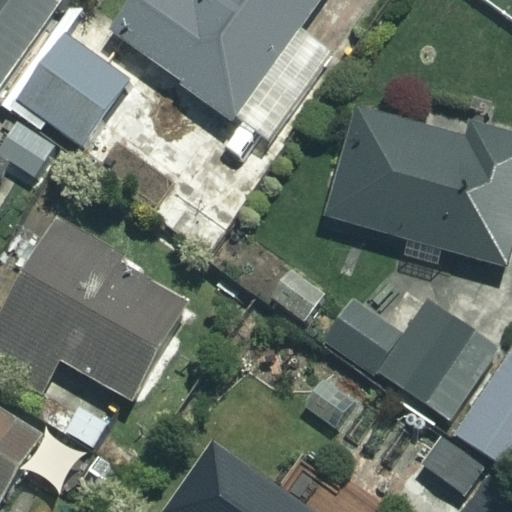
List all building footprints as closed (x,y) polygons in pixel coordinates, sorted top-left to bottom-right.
[(0,0),(0,105),(74,0),(0,0)] [(338,0),(154,0),(125,40),(247,128),(338,0)] [(154,93),(83,43),(30,118),(101,168),(154,93)] [(471,144),(368,116),(337,226),(511,275),(511,131),(478,122),(471,144)] [(0,214),(25,172),(0,157),(0,214)] [(207,322),(69,240),(0,354),(0,376),(55,410),(80,368),(153,412),(207,322)] [(349,291),(313,265),(284,305),(320,331),(349,291)] [(507,349),(443,307),(423,338),(372,304),(344,347),(458,423),(507,349)] [(511,378),(477,448),(511,465),(511,378)] [(0,505),(11,511),(14,511),(55,444),(0,410),(0,505)] [(498,475),(455,442),(433,470),(476,503),(498,475)] [(316,511),(230,450),(185,511),(316,511)]
